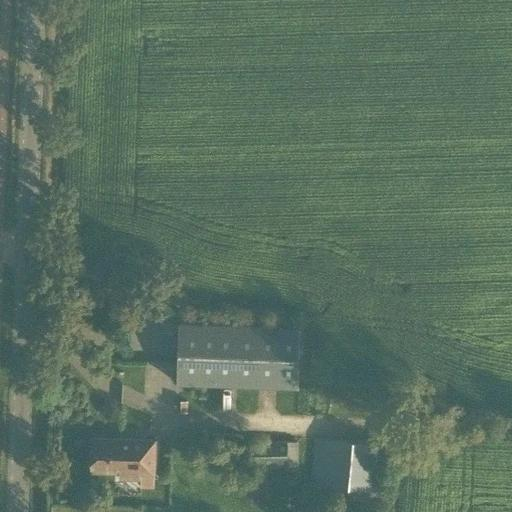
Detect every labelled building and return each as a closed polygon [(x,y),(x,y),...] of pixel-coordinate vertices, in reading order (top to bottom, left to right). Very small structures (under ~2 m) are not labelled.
[(107,315),(137,316),(138,299),(108,298),(107,315)] [(177,384),(297,388),(299,328),(179,324),(177,384)] [(91,439),(90,472),(120,474),(119,479),(140,480),(140,475),(156,475),(157,441),(91,439)] [(310,484),(380,493),(385,447),(316,439),(310,484)] [(243,468),(298,468),(298,443),(243,443),(243,468)]
